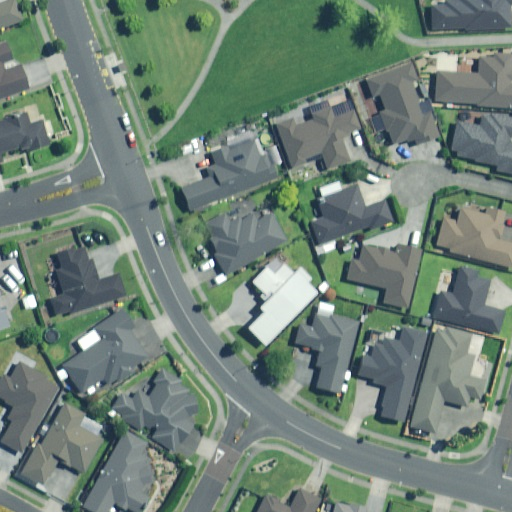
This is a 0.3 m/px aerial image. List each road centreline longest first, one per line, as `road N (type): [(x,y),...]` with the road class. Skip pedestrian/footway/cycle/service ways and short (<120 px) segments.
road 1 (tertiary): [(254,400),(189,319),(122,172)]
road 2 (tertiary): [(499,494),(348,451),(254,400)]
road 3 (tertiary): [(122,172),(64,0)]
road 4 (residential): [(122,172),(0,207)]
road 5 (residential): [(196,511),(254,400)]
